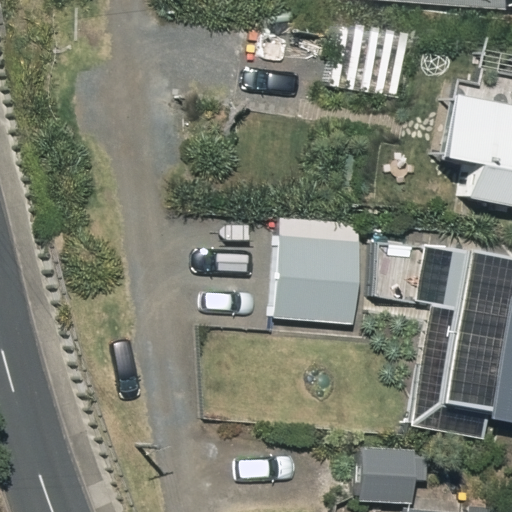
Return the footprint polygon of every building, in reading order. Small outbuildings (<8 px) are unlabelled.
[(511,0),(385,0),(511,11),(511,0)] [(511,93),(433,79),(419,149),(465,158),(459,190),(511,199),(511,93)] [(279,243),(275,320),(354,324),(358,247),(279,243)] [(511,428),(511,262),(442,249),(382,245),(369,316),(429,327),(410,429),(484,442),(488,419),(494,420),(493,425),(511,428)] [(363,454),(362,503),(416,505),(417,456),(363,454)]
